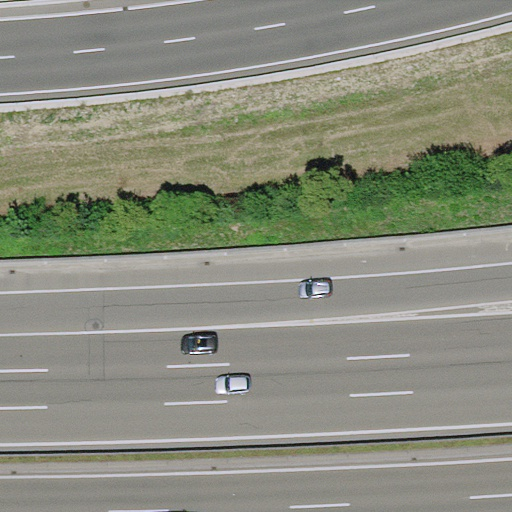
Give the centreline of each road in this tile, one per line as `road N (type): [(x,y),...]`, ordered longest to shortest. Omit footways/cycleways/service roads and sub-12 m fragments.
road 1 (motorway): [(511,280),(0,323)]
road 2 (motorway): [(511,352),(0,374)]
road 3 (primary): [(0,56),(186,38),(403,0)]
